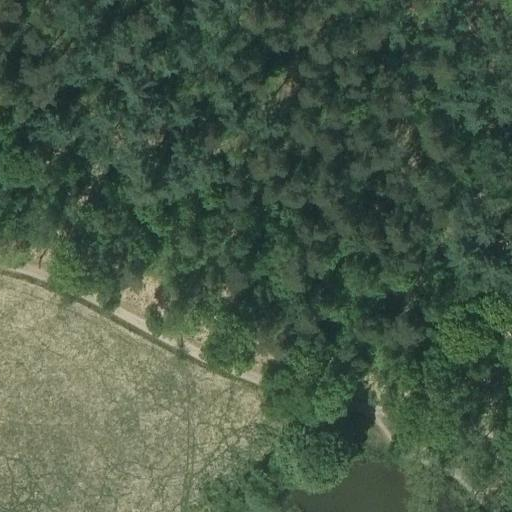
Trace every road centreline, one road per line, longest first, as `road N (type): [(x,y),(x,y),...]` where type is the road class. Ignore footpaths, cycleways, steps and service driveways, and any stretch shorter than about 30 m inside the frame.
road 1 (track): [(376,410),(258,380),(31,267),(0,260)]
road 2 (track): [(511,441),(467,424),(376,410)]
